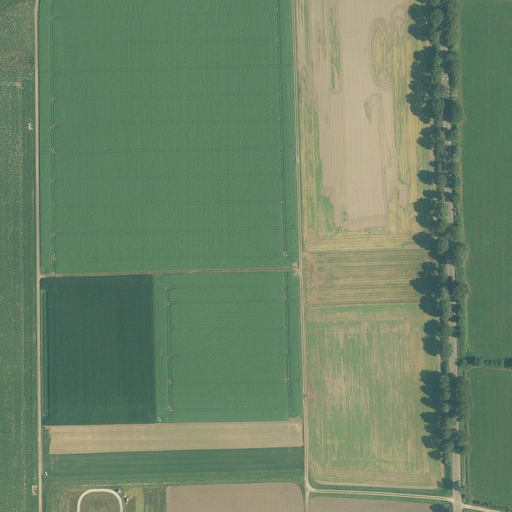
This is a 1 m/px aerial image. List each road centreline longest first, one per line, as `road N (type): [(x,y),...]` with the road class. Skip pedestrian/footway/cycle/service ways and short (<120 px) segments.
road 1 (tertiary): [(457,511),(443,0)]
road 2 (track): [(36,0),(40,511)]
road 3 (track): [(292,0),(306,490)]
road 4 (track): [(38,275),(302,269)]
road 5 (track): [(306,490),(457,499)]
